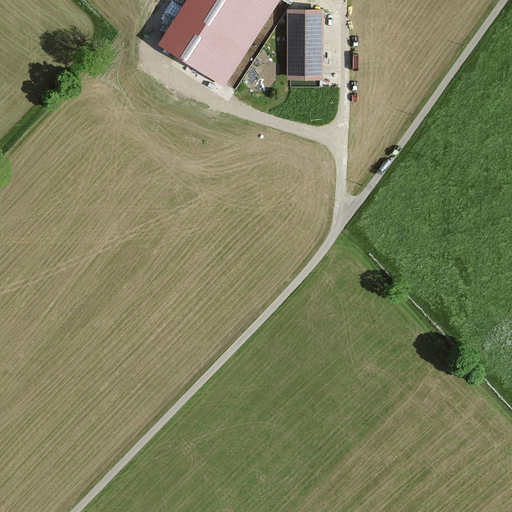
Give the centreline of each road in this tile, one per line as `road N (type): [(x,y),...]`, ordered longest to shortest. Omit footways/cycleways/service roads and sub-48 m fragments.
road 1 (unclassified): [(76,511),(335,234)]
road 2 (unclassified): [(335,234),(504,0)]
road 3 (unclassified): [(335,234),(336,0)]
